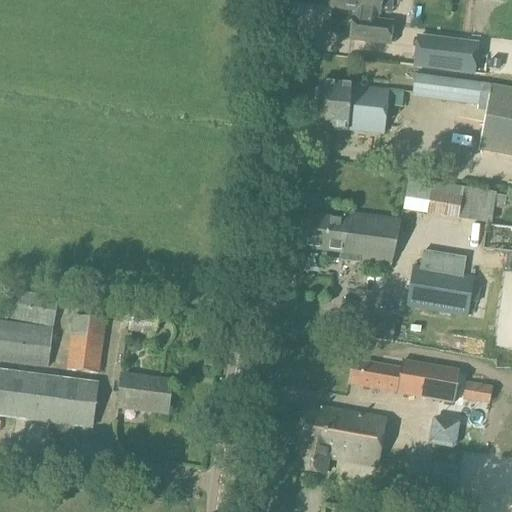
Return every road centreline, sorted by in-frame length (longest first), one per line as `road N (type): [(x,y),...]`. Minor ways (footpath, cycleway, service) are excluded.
road 1 (tertiary): [(217,511),(279,0)]
road 2 (unknown): [(108,339),(98,462),(220,487)]
